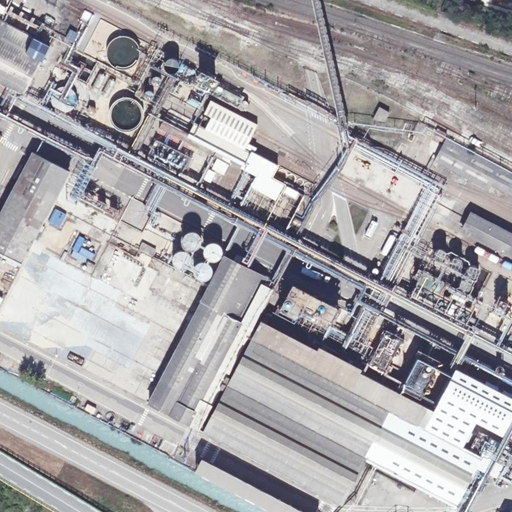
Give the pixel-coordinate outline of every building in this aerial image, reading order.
[(34,38),(0,20),(0,81),(24,94),(41,62),(43,63),(52,47),(34,38)] [(70,29),(65,40),(74,44),(79,33),(70,29)] [(140,56),(141,52),(140,49),(139,46),(137,43),(135,40),(132,38),(129,37),(126,36),(122,36),(119,37),(116,38),(113,40),(110,42),(109,45),(107,48),(107,52),(107,55),(108,58),(109,62),(111,64),(114,67),(117,68),(120,69),(123,70),(127,70),(130,69),(133,67),(136,65),(138,62),(139,59),(140,56)] [(168,59),(166,65),(177,69),(179,63),(168,59)] [(78,80),(87,82),(89,71),(81,69),(78,80)] [(85,97),(84,93),(84,89),(82,86),(80,83),(77,81),(74,79),(70,78),(67,78),(63,78),(59,80),(56,82),(54,84),(52,87),(50,91),(50,94),(50,98),(51,101),(52,105),(54,107),(57,110),(61,112),(64,113),(68,113),(71,112),(75,111),(78,109),(81,107),(83,104),(84,100),(85,97)] [(144,114),(144,111),(143,108),(141,105),(139,102),(136,100),(133,99),(130,98),(127,98),(123,98),(120,99),(117,101),(115,103),(113,106),(111,109),(111,113),(111,116),(111,120),(113,123),(115,126),(117,128),(120,130),(123,131),(127,131),(130,131),(133,130),(136,129),(139,127),(141,124),(143,121),(144,118),(144,114)] [(305,195),(258,171),(244,164),(250,152),(245,149),(248,144),(254,131),(258,125),(211,101),(204,113),(211,117),(205,128),(196,123),(190,136),(163,121),(144,156),(286,231),(305,195)] [(384,123),(389,113),(380,108),(374,118),(384,123)] [(511,173),(447,139),(435,161),(489,190),(492,185),(511,196),(511,173)] [(34,152),(2,212),(0,216),(0,253),(21,264),(70,170),(34,152)] [(179,236),(184,224),(154,210),(154,209),(131,198),(121,219),(143,230),(147,221),(179,236)] [(48,223),(59,228),(66,214),(55,209),(48,223)] [(511,234),(475,215),(468,228),(465,227),(462,231),(511,257),(511,234)] [(201,243),(202,240),(202,237),(200,234),(197,232),(194,231),(191,231),(188,232),(185,234),(184,237),(183,240),(184,243),(185,246),(188,248),(191,249),(194,249),(197,248),(200,246),(201,243)] [(222,256),(223,253),(223,249),(222,246),(220,244),(217,242),(214,242),(211,242),(208,244),(206,246),(204,249),(204,253),(206,256),(208,258),(210,260),(214,260),(217,260),(220,258),(222,256)] [(446,257),(446,255),(446,252),(445,251),(443,249),(441,249),(439,249),(437,250),(435,252),(434,254),(434,256),(435,258),(437,260),(439,260),(441,261),(443,260),(445,259),(446,257)] [(192,261),(192,258),(191,255),(189,252),(186,250),(182,250),(179,250),(176,252),(174,255),(173,258),(174,262),(175,265),(178,267),(181,268),(185,268),(188,267),(190,264),(192,261)] [(482,456),(249,334),(274,285),(272,280),(225,256),(149,402),(343,503),(366,458),(456,505),(482,456)] [(461,266),(462,264),(462,262),(462,260),(460,258),(458,257),(456,257),(454,257),(452,259),(451,260),(450,263),(451,265),(452,267),(453,268),(455,269),(458,269),(460,268),(461,266)] [(213,273),(213,269),(212,266),(210,263),(207,261),(204,261),(200,261),(197,263),(195,266),(194,269),(195,273),(196,276),(199,278),(202,279),(205,279),(209,278),(211,276),(213,273)] [(438,273),(439,271),(439,269),(439,267),(438,265),(436,263),(434,263),(432,263),(430,264),(428,265),(427,267),(427,270),(428,272),(429,273),(431,274),(434,275),(436,274),(438,273)] [(477,274),(478,272),(478,270),(477,268),(476,266),(474,265),(472,265),(469,266),(468,267),(467,269),(466,271),(467,273),(468,275),(470,277),(472,277),(474,277),(476,276),(477,274)] [(455,278),(455,276),(454,274),(453,272),(451,271),(448,271),(446,272),(444,273),(443,275),(443,277),(443,279),(445,281),(446,282),(449,283),(451,283),(453,282),(454,280),(455,278)] [(470,288),(471,286),(471,284),(470,282),(468,280),(466,279),(464,279),(462,280),(460,281),(459,283),(459,286),(460,288),(461,289),(463,291),(465,291),(467,291),(469,290),(470,288)] [(291,288),(280,313),(301,323),(305,314),(320,320),(319,324),(328,328),(337,308),(291,288)] [(179,329),(188,309),(166,300),(161,313),(171,317),(168,324),(179,329)] [(403,384),(384,377),(399,338),(385,332),(376,356),(381,357),(376,370),(381,372),(377,382),(400,391),(403,384)] [(511,415),(511,397),(456,368),(439,399),(503,433),(511,415)] [(101,381),(114,383),(116,376),(102,373),(101,381)] [(94,414),(97,408),(88,403),(84,410),(94,414)] [(304,511),(202,459),(196,471),(275,511),(304,511)] [(498,478),(503,464),(494,461),(489,475),(498,478)]
